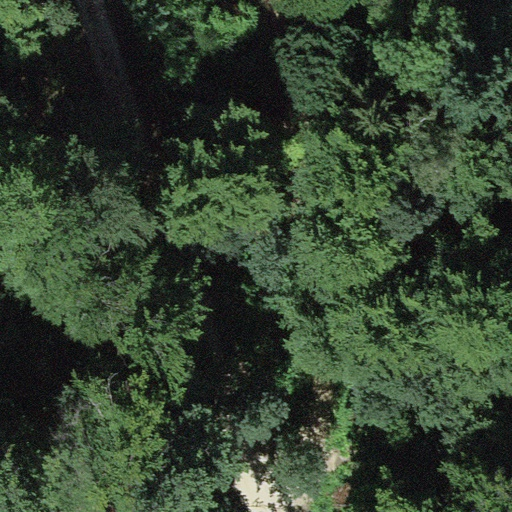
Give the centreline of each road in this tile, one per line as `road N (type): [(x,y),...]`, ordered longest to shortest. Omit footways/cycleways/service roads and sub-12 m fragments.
road 1 (track): [(267,511),(86,0)]
road 2 (track): [(287,0),(318,158),(328,298),(310,441),(267,510)]
